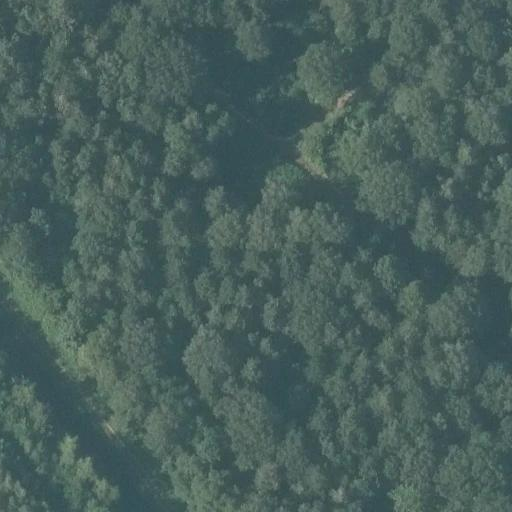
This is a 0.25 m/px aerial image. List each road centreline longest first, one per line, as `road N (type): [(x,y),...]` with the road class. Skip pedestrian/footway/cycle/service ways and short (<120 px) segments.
road 1 (track): [(138,0),(221,103),(313,186),(377,237),(511,318)]
road 2 (track): [(449,0),(282,158)]
